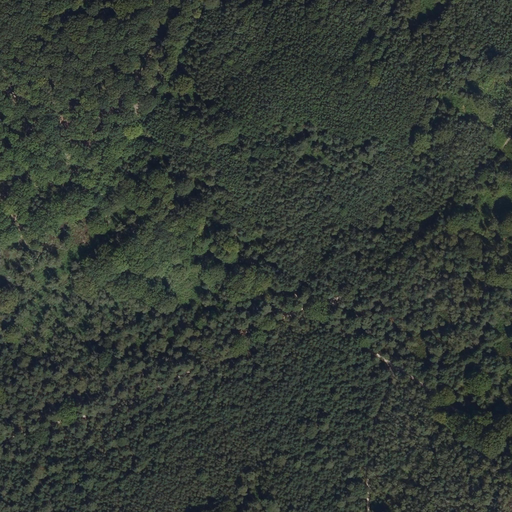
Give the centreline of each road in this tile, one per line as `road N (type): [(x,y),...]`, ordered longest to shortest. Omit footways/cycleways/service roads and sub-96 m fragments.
road 1 (track): [(307,304),(0,91)]
road 2 (track): [(307,304),(181,378),(17,440),(0,438)]
road 3 (track): [(511,120),(406,251),(370,283),(307,304)]
road 4 (track): [(402,367),(363,511)]
road 5 (track): [(511,446),(402,367)]
